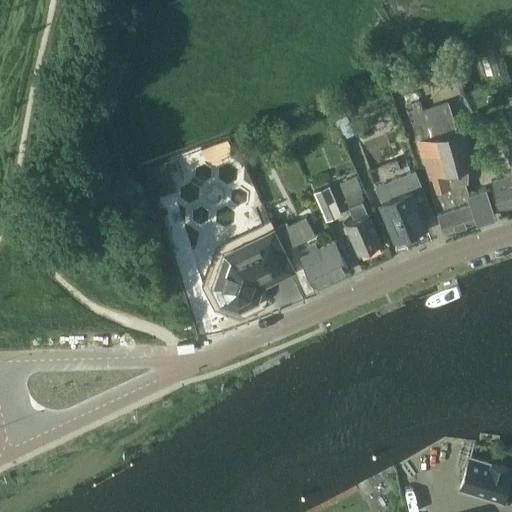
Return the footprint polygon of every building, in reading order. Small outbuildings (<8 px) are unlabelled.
[(404,97),(416,138),(415,138),(423,164),(423,166),(430,191),(436,209),(443,231),(494,215),(484,184),(468,189),(465,183),(467,183),(468,165),(476,162),(466,124),(456,127),(447,99),(422,108),(418,94),(404,97)] [(335,108),(343,129),(356,124),(348,103),(335,108)] [(500,206),(511,202),(511,142),(506,144),(511,164),(511,168),(505,170),(506,174),(492,178),(500,206)] [(157,193),(175,187),(166,160),(148,166),(157,193)] [(414,168),(376,184),(397,235),(424,224),(420,213),(431,209),(414,168)] [(360,252),(381,243),(363,200),(366,198),(356,175),(339,182),(354,217),(346,220),(360,252)] [(325,218),(339,212),(327,185),(314,190),(325,218)] [(285,249),(315,234),(305,214),(289,223),(287,220),(275,226),(285,249)] [(228,255),(219,285),(226,298),(225,306),(236,309),(239,302),(250,297),(252,296),(257,281),(285,266),(269,235),(228,255)] [(313,284),(348,266),(334,239),(317,247),(315,242),(307,246),(310,251),(299,257),(313,284)] [(490,462),(469,456),(460,487),(502,500),(511,469),(508,468),(508,466),(491,461),(490,462)]
